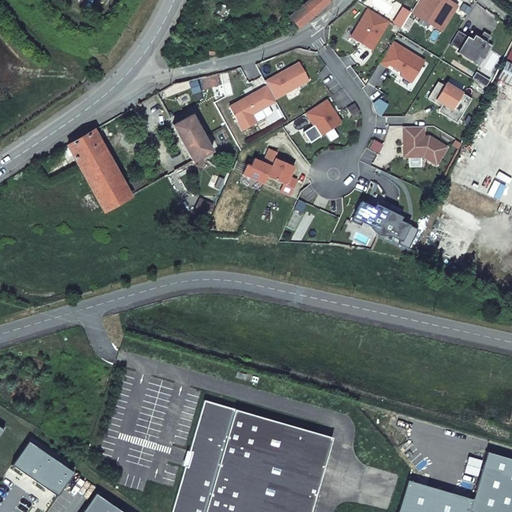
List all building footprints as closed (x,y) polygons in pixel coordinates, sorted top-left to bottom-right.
[(299,28),(329,1),(328,0),(309,0),(286,21),(294,30),(299,28)] [(444,0),(418,0),(411,12),(441,30),(456,7),(444,0)] [(368,10),(352,40),(372,51),(387,23),(368,10)] [(459,33),(452,43),(460,48),(455,52),(473,64),(489,38),(482,33),(478,36),(476,42),(459,33)] [(392,43),(382,61),(413,80),(424,62),(392,43)] [(206,47),(207,57),(217,55),(217,51),(206,47)] [(299,63),(266,82),(277,100),(309,80),(299,63)] [(201,85),(199,79),(192,80),(194,87),(201,85)] [(446,83),(436,99),(452,108),(462,92),(446,83)] [(262,91),(229,109),(241,129),(264,117),(261,110),(268,104),(262,91)] [(162,105),(156,93),(147,98),(154,109),(162,105)] [(327,102),(306,116),(321,139),(342,126),(327,102)] [(165,110),(169,118),(178,112),(174,106),(165,110)] [(109,133),(130,121),(124,113),(104,124),(109,133)] [(192,162),(211,151),(192,115),(173,125),(172,126),(192,162)] [(403,127),(403,154),(408,154),(408,157),(423,157),(437,165),(445,148),(429,137),(423,137),(423,128),(403,127)] [(93,131),(67,146),(103,212),(130,197),(93,131)] [(246,165),(242,172),(265,183),(268,178),(282,185),(280,190),(289,194),(295,182),(286,178),(290,169),(274,161),(278,152),(269,148),(263,162),(254,158),(250,167),(246,165)] [(360,202),(350,222),(408,249),(417,230),(399,222),(402,214),(379,203),(376,209),(360,202)] [(439,214),(433,226),(471,244),(477,232),(439,214)] [(471,244),(433,226),(430,231),(469,249),(471,244)] [(469,249),(430,231),(425,242),(463,261),(469,249)] [(246,375),(237,372),(235,377),(245,380),(246,375)] [(310,511),(332,437),(203,400),(189,452),(191,452),(187,467),(184,466),(171,511),(310,511)] [(27,441),(11,465),(46,489),(63,465),(27,441)] [(511,511),(511,458),(499,454),(482,511),(511,511)] [(121,511),(94,494),(81,511),(121,511)]
